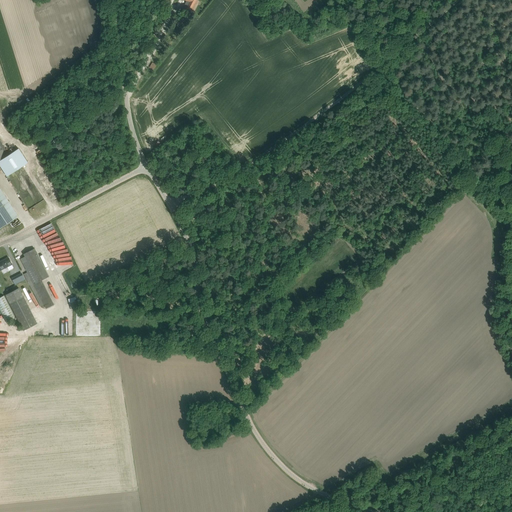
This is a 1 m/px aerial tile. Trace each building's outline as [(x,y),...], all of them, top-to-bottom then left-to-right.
[(192,13),(199,0),(185,0),(187,1),(183,9),(192,13)] [(0,166),(6,176),(27,163),(5,128),(0,130),(0,166)] [(0,188),(0,228),(18,216),(0,188)] [(44,238),(45,240),(58,235),(57,232),(44,238)] [(44,304),(34,284),(41,280),(49,276),(34,248),(24,254),(25,256),(21,259),(28,273),(24,275),(40,306),(44,304)] [(0,261),(0,270),(1,270),(12,264),(8,257),(0,261)] [(37,323),(24,296),(19,288),(6,295),(10,303),(24,330),(37,323)] [(68,299),(72,311),(79,308),(76,296),(68,299)] [(0,343),(7,344),(7,340),(9,340),(9,334),(0,333),(0,343)]
